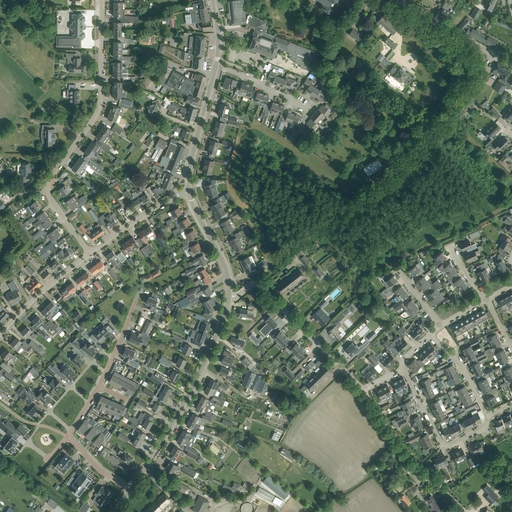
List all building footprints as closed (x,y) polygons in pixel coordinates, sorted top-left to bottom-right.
[(207,0),(198,0),(199,3),(193,4),(193,6),(187,8),(187,10),(199,8),(206,7),(208,7),(207,0)] [(228,13),(226,13),(226,14),(226,17),(226,18),(226,19),(229,18),(230,26),(245,24),(246,24),(245,11),(243,0),(230,0),(231,0),(227,1),(228,13)] [(317,0),(322,2),(319,8),(329,14),(331,9),(331,8),(332,6),(333,6),(332,6),(333,4),(334,4),(334,3),(335,3),(334,2),(336,1),(337,2),(337,1),(337,0),(317,0)] [(491,11),(496,0),(485,0),(485,1),(487,2),(484,8),(491,11)] [(208,20),(206,7),(199,8),(201,21),(205,20),(208,20)] [(201,21),(199,8),(187,10),(188,12),(190,11),(190,14),(185,15),(187,24),(192,23),(198,23),(199,29),(202,29),(203,29),(211,28),(210,22),(209,22),(209,21),(205,22),(205,20),(201,21)] [(476,19),(481,10),(476,8),(471,16),(476,19)] [(446,20),(449,15),(451,12),(447,10),(446,11),(443,9),(439,16),(446,20)] [(83,22),(84,22),(85,21),(85,17),(84,16),(83,16),(83,15),(83,14),(85,14),(85,10),(57,10),(57,37),(57,46),(73,46),(73,47),(81,47),(81,39),(82,39),(82,38),(84,38),(85,37),(85,33),(84,32),(82,32),(82,30),(83,24),(83,22)] [(246,25),(244,28),(245,28),(249,29),(249,30),(249,27),(255,29),(252,35),(252,36),(253,37),(252,40),(252,41),(249,47),(249,48),(250,49),(256,51),(257,51),(266,54),(267,55),(273,57),(274,57),(276,51),(277,48),(278,49),(289,53),(288,55),(291,56),(290,58),(290,59),(292,60),(294,60),(294,63),(296,63),(296,64),(301,65),(300,66),(300,67),(300,68),(307,70),(309,67),(310,63),(311,61),(312,58),(316,60),(319,53),(317,52),(300,46),(299,45),(291,42),(290,42),(282,39),(282,38),(280,38),(275,36),(265,33),(267,27),(265,26),(266,22),(259,19),(259,18),(253,16),(253,14),(253,15),(251,14),(251,13),(251,14),(249,13),(249,11),(245,11),(246,24),(245,24),(247,24),(246,25)] [(383,15),(379,19),(377,21),(385,28),(390,22),(383,15)] [(165,16),(166,25),(170,24),(170,27),(174,27),(173,17),(169,18),(169,16),(165,16)] [(465,27),(470,22),(472,20),(468,18),(462,24),(465,27)] [(486,20),(483,25),(486,27),(488,29),(488,28),(489,29),(490,29),(492,27),(491,26),(491,25),(489,24),(488,26),(486,26),(489,21),(486,20)] [(398,28),(390,22),(385,28),(393,34),(398,28)] [(466,32),(465,33),(476,39),(479,33),(479,32),(469,27),(466,26),(464,31),(466,32)] [(359,41),(360,40),(362,36),(352,29),(349,35),(359,41)] [(493,40),(479,33),(476,39),(489,46),(490,45),(493,47),(496,42),(492,40),(493,40)] [(196,36),(194,55),(204,56),(206,37),(196,36)] [(393,49),(397,45),(388,37),(384,42),(393,49)] [(178,50),(177,57),(181,57),(180,59),(187,59),(190,60),(193,60),(195,60),(195,65),(192,64),(192,68),(194,69),(197,69),(202,70),(203,61),(206,62),(206,57),(204,56),(194,55),(191,54),(188,53),(181,50),(181,51),(178,50)] [(81,58),(76,58),(76,53),(66,53),(66,58),(67,58),(67,64),(70,64),(70,72),(83,72),(83,64),(81,64),(81,58)] [(385,58),(381,62),(386,66),(388,68),(391,63),(387,60),(385,58)] [(494,70),(492,73),(496,75),(497,72),(500,74),(498,76),(500,78),(498,81),(506,86),(508,82),(511,76),(509,75),(511,72),(497,64),(494,70)] [(406,85),(409,82),(412,78),(407,74),(400,68),(400,69),(394,65),(389,72),(394,76),(393,78),(400,83),(401,81),(406,85)] [(163,77),(159,84),(162,85),(165,87),(166,84),(172,87),(187,95),(188,93),(196,95),(201,97),(205,82),(197,79),(197,82),(193,80),(192,80),(189,78),(186,77),(172,69),(167,67),(162,76),(163,77)] [(267,80),(272,82),(275,75),(275,76),(276,73),(275,73),(270,71),(268,75),(268,76),(267,80)] [(188,72),(186,77),(189,78),(192,80),(193,80),(197,82),(197,79),(205,82),(207,77),(202,75),(199,75),(195,74),(190,72),(190,73),(188,72)] [(294,76),(298,78),(297,82),(300,83),(302,77),(295,74),(294,76)] [(272,82),(272,83),(277,86),(280,77),(275,76),(275,75),(272,82)] [(280,77),(277,86),(283,88),(283,86),(286,79),(280,77)] [(286,79),(283,86),(286,87),(293,90),(294,85),(295,85),(296,81),(289,78),(287,78),(286,77),(286,79)] [(223,88),(228,89),(229,85),(236,87),(237,81),(225,78),(223,88)] [(304,82),(301,86),(306,90),(310,84),(311,84),(312,82),(310,81),(307,78),(304,82)] [(236,91),(235,91),(238,93),(239,93),(239,94),(243,96),(248,84),(243,82),(243,83),(242,83),(241,86),(240,87),(237,86),(236,91)] [(243,96),(243,97),(248,99),(249,97),(252,98),(252,97),(254,92),(251,91),(252,90),(253,87),(252,86),(252,85),(248,84),(243,96)] [(306,90),(305,91),(310,94),(315,87),(311,84),(310,84),(306,90)] [(76,85),(71,85),(69,85),(69,91),(70,91),(70,103),(79,103),(80,90),(76,90),(76,85)] [(315,87),(310,94),(315,98),(316,96),(320,91),(319,90),(315,87)] [(113,89),(113,97),(118,97),(120,97),(120,99),(121,99),(121,98),(121,97),(121,93),(126,93),(126,89),(113,89)] [(320,91),(316,96),(320,100),(323,96),(326,92),(322,89),(321,89),(319,90),(320,91)] [(252,98),(250,104),(253,105),(254,101),(260,103),(263,94),(257,92),(255,98),(252,97),(252,98)] [(260,103),(259,105),(265,107),(266,105),(269,96),(263,94),(260,103)] [(186,102),(193,104),(198,106),(200,99),(188,95),(186,102)] [(153,104),(147,106),(149,111),(150,115),(160,112),(158,109),(158,107),(161,106),(159,101),(157,102),(157,100),(154,101),(155,103),(153,104)] [(173,102),(171,106),(172,106),(180,111),(195,115),(197,109),(192,107),(190,106),(188,110),(187,109),(187,108),(180,106),(180,105),(173,102)] [(271,107),(269,111),(271,111),(271,114),(274,115),(275,113),(279,104),(273,102),(271,107)] [(220,104),(217,115),(226,117),(229,106),(220,104)] [(279,104),(275,113),(281,115),(284,106),(279,104)] [(112,105),(110,112),(118,115),(121,116),(122,112),(119,111),(120,108),(118,107),(112,105)] [(323,105),(319,109),(324,114),(324,115),(326,116),(326,115),(330,111),(324,106),(323,105)] [(511,105),(502,114),(505,117),(504,118),(507,121),(508,120),(509,121),(511,118),(511,105)] [(172,106),(170,109),(174,111),(174,110),(177,112),(177,113),(187,115),(186,119),(188,120),(193,121),(195,115),(180,111),(172,106)] [(494,116),(497,113),(498,112),(493,107),(489,111),(494,116)] [(318,109),(314,113),(320,119),(324,115),(324,114),(319,109),(318,109)] [(110,112),(108,119),(112,120),(116,122),(118,115),(110,112)] [(285,121),(291,123),(294,114),(288,112),(285,121)] [(314,113),(310,117),(311,118),(316,123),(317,123),(320,119),(314,113)] [(294,114),(291,123),(289,126),(293,127),(294,124),(299,126),(301,120),(302,119),(299,118),(300,116),(298,115),(295,114),(294,114)] [(311,118),(307,123),(314,129),(317,125),(318,125),(317,125),(318,124),(317,123),(316,123),(311,118)] [(240,124),(236,122),(229,120),(227,125),(238,128),(237,132),(238,132),(240,124)] [(225,123),(222,123),(217,121),(215,129),(213,129),(212,133),(217,134),(221,136),(225,123)] [(501,128),(497,125),(495,123),(486,132),(485,131),(483,133),(487,137),(489,135),(492,137),(501,128)] [(121,132),(124,135),(125,137),(128,135),(123,130),(120,127),(116,124),(114,126),(121,132)] [(55,129),(46,129),(46,125),(43,125),(42,128),(42,132),(41,135),(42,138),(42,141),(43,143),(44,145),(45,147),(46,146),(55,146),(55,129)] [(104,125),(100,131),(107,136),(109,138),(111,139),(113,136),(111,135),(109,133),(111,130),(104,125)] [(121,132),(114,126),(112,129),(123,137),(124,135),(121,132)] [(190,132),(178,128),(174,126),(173,129),(177,131),(178,134),(178,136),(181,137),(187,139),(190,132)] [(100,131),(96,137),(98,139),(100,140),(102,142),(103,141),(104,142),(102,145),(109,150),(113,153),(115,150),(105,143),(109,138),(107,136),(100,131)] [(487,138),(480,131),(478,133),(485,140),(487,138)] [(510,143),(509,141),(509,140),(506,138),(505,137),(503,139),(501,137),(492,146),(497,150),(500,147),(503,150),(510,143)] [(149,138),(145,145),(150,148),(154,141),(149,138)] [(170,142),(177,144),(178,141),(172,138),(170,141),(168,142),(160,138),(156,145),(155,148),(156,149),(152,158),(154,159),(154,160),(156,162),(163,149),(165,147),(167,149),(170,142)] [(492,141),(489,138),(483,144),(486,147),(492,141)] [(90,145),(88,147),(95,152),(97,154),(99,151),(101,148),(100,147),(99,146),(96,144),(95,143),(92,141),(92,142),(91,141),(89,144),(90,145)] [(208,148),(207,152),(210,153),(215,154),(216,154),(217,149),(218,145),(219,143),(215,142),(210,141),(211,141),(209,148),(208,148)] [(185,148),(177,144),(170,142),(167,149),(168,149),(165,156),(170,159),(169,162),(162,159),(161,162),(160,164),(167,168),(176,172),(185,148)] [(100,147),(101,148),(107,153),(109,150),(102,145),(100,147)] [(88,147),(84,153),(87,155),(88,156),(90,158),(91,157),(93,154),(97,157),(98,155),(97,154),(95,152),(88,147)] [(505,155),(500,160),(503,163),(508,157),(505,155)] [(80,157),(76,163),(86,170),(90,164),(90,165),(91,165),(91,167),(99,173),(101,169),(100,168),(90,161),(88,163),(84,160),(83,159),(80,157)] [(91,158),(90,161),(100,168),(101,166),(99,164),(91,158)] [(202,172),(207,173),(211,174),(214,162),(205,160),(202,172)] [(76,163),(72,169),(76,172),(78,174),(79,173),(81,175),(86,170),(76,163)] [(20,181),(21,181),(26,181),(26,175),(31,175),(31,171),(29,171),(29,164),(17,164),(17,171),(19,171),(19,174),(20,174),(20,181)] [(164,169),(154,164),(152,167),(162,172),(164,169)] [(171,183),(174,176),(168,174),(165,173),(162,179),(171,183)] [(171,183),(162,179),(159,178),(161,175),(159,174),(157,177),(158,178),(157,181),(164,184),(163,187),(169,189),(171,183)] [(63,196),(67,193),(70,191),(68,188),(70,187),(69,186),(73,183),(69,178),(61,183),(64,186),(58,190),(60,192),(59,192),(60,194),(61,193),(63,196)] [(209,198),(214,197),(217,196),(213,183),(216,183),(215,179),(213,180),(208,181),(209,184),(204,186),(205,190),(206,190),(209,198)] [(152,190),(154,193),(157,198),(163,194),(162,191),(163,190),(162,188),(160,189),(158,186),(152,190)] [(136,191),(144,203),(149,200),(146,194),(143,195),(142,192),(140,189),(136,191)] [(138,207),(144,203),(136,191),(132,194),(135,198),(133,199),(138,207)] [(125,213),(131,210),(127,204),(125,206),(121,199),(124,197),(122,193),(115,198),(120,205),(119,206),(118,204),(115,206),(116,208),(115,208),(119,214),(124,211),(125,213)] [(227,212),(225,213),(220,205),(223,203),(222,201),(229,198),(227,193),(213,201),(215,204),(211,206),(217,218),(222,215),(223,217),(228,215),(229,214),(227,212)] [(76,210),(83,205),(89,201),(88,199),(87,197),(86,197),(86,196),(85,195),(83,196),(84,196),(82,197),(82,196),(79,198),(80,199),(79,200),(75,195),(72,197),(66,202),(71,209),(74,207),(76,210)] [(29,206),(26,208),(28,210),(31,215),(34,212),(37,211),(41,208),(36,201),(32,204),(29,206)] [(12,214),(11,214),(15,219),(16,219),(22,214),(21,212),(26,209),(25,208),(23,205),(19,208),(15,211),(12,214)] [(166,222),(167,225),(176,220),(174,217),(182,213),(179,207),(171,211),(173,215),(170,216),(171,219),(166,222)] [(88,211),(96,222),(99,220),(91,209),(88,211)] [(229,214),(228,215),(231,221),(241,216),(237,210),(229,214)] [(108,211),(98,218),(103,225),(107,222),(110,227),(117,222),(115,220),(117,218),(114,214),(111,216),(108,211)] [(38,225),(48,218),(44,212),(37,217),(39,220),(33,225),(35,227),(38,225)] [(511,221),(511,220),(507,216),(505,215),(500,218),(504,220),(503,221),(509,226),(510,227),(508,231),(511,234),(511,224),(511,221)] [(27,221),(23,224),(20,226),(26,234),(29,232),(26,228),(25,229),(24,228),(32,222),(31,222),(35,219),(33,216),(27,221)] [(52,223),(48,218),(38,225),(40,228),(44,226),(46,229),(52,223)] [(178,230),(178,231),(174,233),(176,235),(179,233),(186,229),(185,227),(190,224),(187,218),(179,222),(181,226),(178,227),(179,229),(178,230)] [(233,230),(228,220),(220,224),(226,234),(233,230)] [(78,227),(83,233),(87,231),(82,224),(78,227)] [(93,228),(99,236),(104,232),(101,227),(98,224),(93,228)] [(147,228),(144,230),(149,237),(152,235),(154,238),(156,236),(156,235),(158,233),(156,229),(153,231),(152,229),(150,226),(149,226),(147,227),(147,228)] [(38,246),(34,249),(39,255),(53,246),(56,243),(57,243),(55,240),(61,235),(56,228),(54,230),(52,231),(53,231),(50,233),(47,235),(52,242),(49,244),(44,248),(41,250),(38,246)] [(99,236),(93,228),(87,232),(93,240),(99,236)] [(45,232),(43,230),(38,234),(38,232),(29,238),(32,242),(42,235),(45,232)] [(139,233),(138,234),(141,237),(144,242),(145,244),(148,242),(146,239),(149,237),(144,230),(141,232),(140,231),(139,233)] [(186,240),(183,242),(185,246),(189,243),(191,242),(192,242),(190,239),(194,238),(197,236),(193,230),(189,232),(188,230),(185,232),(186,234),(188,237),(185,239),(186,240)] [(480,235),(478,231),(469,235),(471,239),(480,235)] [(238,232),(237,233),(232,235),(234,238),(230,241),(234,247),(234,248),(236,252),(240,249),(244,248),(238,237),(240,236),(238,232)] [(511,239),(506,237),(503,235),(500,240),(503,242),(500,247),(507,251),(510,247),(511,245),(511,244),(509,242),(511,239)] [(160,236),(157,238),(162,245),(165,243),(165,242),(161,237),(160,236)] [(131,239),(127,241),(133,248),(135,246),(137,249),(140,247),(133,237),(132,238),(132,237),(130,238),(131,239)] [(57,243),(56,243),(58,246),(66,241),(63,238),(57,243)] [(463,251),(467,249),(472,247),(469,240),(460,245),(460,246),(459,246),(460,248),(461,248),(463,251)] [(130,250),(133,248),(127,241),(124,243),(122,244),(122,245),(129,255),(131,253),(130,250)] [(185,246),(182,247),(184,250),(190,247),(192,250),(189,252),(191,254),(192,257),(195,255),(196,255),(195,252),(199,250),(201,248),(198,242),(193,245),(191,242),(189,243),(185,246)] [(143,247),(148,254),(150,252),(151,254),(152,253),(152,251),(147,244),(143,247)] [(148,254),(143,247),(140,249),(144,256),(148,254)] [(473,261),(478,259),(475,254),(479,252),(477,247),(469,251),(471,253),(465,256),(468,262),(473,260),(473,261)] [(51,250),(50,248),(39,256),(43,260),(46,258),(45,256),(48,254),(47,252),(51,250)] [(60,257),(61,256),(65,261),(72,256),(68,251),(65,253),(62,249),(57,253),(58,254),(56,255),(57,257),(58,256),(58,257),(60,256),(60,257)] [(106,256),(110,260),(110,261),(111,261),(113,264),(119,260),(121,263),(127,259),(121,252),(118,254),(119,254),(116,256),(112,251),(106,256)] [(441,252),(437,255),(434,258),(436,261),(434,263),(437,268),(438,268),(442,264),(441,261),(446,258),(444,255),(444,254),(443,252),(442,253),(441,252)] [(505,255),(501,253),(499,252),(497,256),(499,256),(497,259),(498,262),(496,263),(500,272),(507,269),(504,264),(502,260),(501,260),(501,259),(501,258),(503,259),(505,255)] [(61,265),(58,262),(61,260),(58,258),(57,257),(56,255),(55,254),(50,259),(54,262),(50,266),(55,270),(56,270),(57,270),(59,268),(59,267),(61,265)] [(28,255),(24,260),(35,271),(37,269),(27,259),(29,256),(28,255)] [(192,261),(195,266),(196,266),(198,269),(202,267),(201,264),(206,261),(203,255),(197,258),(192,261)] [(310,262),(305,255),(299,259),(305,266),(310,262)] [(246,272),(254,268),(248,257),(241,261),(246,272)] [(262,262),(256,267),(254,267),(257,271),(267,264),(264,259),(261,261),(262,262)] [(488,263),(486,259),(475,264),(477,268),(479,268),(485,265),(485,264),(488,263)] [(101,261),(95,265),(99,270),(102,273),(106,270),(105,269),(106,268),(105,266),(104,265),(101,261)] [(450,263),(446,265),(444,263),(442,264),(438,268),(443,275),(453,267),(450,263)] [(95,265),(90,269),(93,273),(94,275),(96,277),(102,273),(99,270),(95,265)] [(324,273),(319,265),(313,269),(319,277),(324,273)] [(419,275),(422,272),(424,271),(421,266),(418,268),(416,265),(408,271),(412,276),(417,272),(419,275)] [(27,266),(25,268),(31,275),(33,273),(27,266)] [(184,277),(192,272),(198,269),(196,266),(195,266),(185,272),(181,274),(183,277),(184,277)] [(429,267),(424,271),(422,272),(425,276),(432,271),(429,267)] [(449,282),(455,277),(453,274),(456,272),(453,267),(443,275),(445,277),(449,282)] [(51,274),(48,271),(47,270),(44,268),(42,270),(39,272),(39,274),(45,280),(51,274)] [(108,271),(114,280),(118,277),(111,268),(108,271)] [(202,278),(208,275),(204,268),(199,272),(195,274),(197,276),(200,274),(202,278)] [(274,288),(281,296),(305,276),(299,268),(274,288)] [(481,282),(482,281),(483,281),(485,280),(485,279),(489,278),(484,269),(483,268),(480,270),(480,271),(477,273),(478,274),(479,275),(478,276),(481,282)] [(86,272),(81,276),(85,281),(88,285),(88,284),(90,283),(92,284),(93,283),(91,280),(91,279),(91,278),(91,277),(90,276),(86,272)] [(388,274),(381,277),(384,282),(385,281),(388,284),(385,286),(387,288),(382,292),(384,295),(391,289),(394,287),(392,284),(396,281),(397,281),(395,278),(396,277),(394,276),(393,275),(391,277),(388,274)] [(37,289),(41,284),(35,277),(32,280),(28,275),(26,277),(26,278),(37,289)] [(211,281),(208,275),(202,278),(195,282),(196,284),(199,282),(200,283),(202,286),(205,284),(206,284),(211,281)] [(81,276),(75,280),(79,284),(80,286),(85,281),(81,276)] [(420,286),(427,281),(423,276),(416,282),(417,283),(417,284),(418,286),(419,286),(420,286)] [(454,289),(457,287),(464,282),(461,277),(457,280),(455,277),(449,282),(454,289)] [(32,293),(37,289),(26,278),(24,280),(28,284),(25,287),(32,293)] [(6,296),(12,305),(18,301),(18,300),(21,298),(18,292),(20,291),(14,280),(8,284),(13,292),(6,296)] [(93,283),(97,288),(96,289),(95,289),(98,292),(102,288),(100,285),(97,282),(96,280),(93,283)] [(430,285),(427,281),(420,286),(423,290),(430,285)] [(465,293),(469,291),(466,287),(467,286),(464,282),(457,287),(460,291),(457,293),(460,296),(465,293)] [(72,283),(67,287),(71,293),(76,288),(72,283)] [(203,290),(199,292),(197,293),(199,296),(205,293),(207,296),(202,299),(203,302),(211,298),(209,295),(212,293),(209,286),(203,290)] [(394,291),(397,295),(404,290),(401,286),(394,291)] [(73,295),(71,293),(67,287),(61,292),(68,300),(73,295)] [(169,287),(161,291),(164,297),(172,293),(169,287)] [(186,293),(188,297),(193,294),(194,294),(197,292),(194,288),(186,293)] [(384,295),(383,296),(385,298),(386,297),(387,298),(393,292),(391,289),(384,295)] [(408,294),(404,290),(397,295),(401,300),(408,294)] [(427,296),(430,300),(438,295),(434,290),(427,296)] [(78,295),(84,304),(88,301),(82,292),(78,295)] [(195,300),(196,299),(194,294),(193,294),(188,297),(191,302),(192,302),(194,304),(197,303),(195,300)] [(441,299),(438,295),(430,300),(434,305),(441,299)] [(442,300),(444,304),(453,299),(451,295),(442,300)] [(506,298),(503,299),(508,307),(511,304),(511,298),(510,295),(508,297),(508,296),(506,297),(506,298)] [(157,299),(148,296),(146,303),(148,304),(147,308),(152,309),(155,310),(156,306),(155,305),(157,299)] [(191,302),(188,297),(174,304),(180,308),(181,308),(181,309),(185,308),(192,304),(191,302)] [(213,301),(211,298),(203,302),(201,303),(203,306),(205,305),(207,308),(205,309),(207,313),(214,310),(212,306),(215,304),(214,303),(215,303),(214,300),(213,301)] [(503,299),(503,298),(501,299),(502,300),(499,301),(502,306),(499,308),(502,313),(507,310),(506,308),(508,307),(503,299)] [(324,299),(318,304),(322,308),(327,302),(324,299)] [(405,311),(408,309),(415,304),(412,299),(404,305),(403,302),(393,309),(395,312),(402,307),(405,311)] [(403,302),(401,300),(393,306),(392,307),(393,309),(403,302)] [(56,307),(55,305),(51,302),(46,307),(55,315),(57,313),(56,312),(59,309),(56,307)] [(418,308),(415,304),(408,309),(411,313),(410,315),(412,317),(414,316),(418,314),(416,310),(418,308)] [(52,318),(55,315),(46,307),(41,312),(46,317),(49,319),(51,317),(52,318)] [(335,318),(332,321),(335,325),(338,322),(339,321),(342,319),(345,316),(344,316),(349,311),(346,307),(341,312),(338,315),(335,318)] [(0,316),(4,320),(9,315),(5,311),(4,310),(2,308),(0,309),(0,316)] [(321,326),(325,323),(330,318),(320,308),(312,316),(321,326)] [(240,309),(239,315),(242,316),(242,319),(246,319),(246,317),(253,318),(254,314),(247,313),(248,310),(240,309)] [(77,310),(71,314),(76,320),(77,320),(81,316),(82,316),(77,310)] [(484,310),(483,310),(481,311),(478,313),(483,322),(489,319),(484,310)] [(478,325),(483,322),(478,313),(476,314),(473,316),(478,325)] [(37,316),(32,322),(34,324),(35,325),(36,326),(39,328),(41,325),(42,327),(44,328),(47,326),(49,324),(47,323),(46,324),(42,320),(41,319),(37,316)] [(268,324),(260,332),(265,336),(273,329),(278,324),(270,316),(265,321),(267,323),(268,324)] [(468,319),(473,327),(478,325),(473,316),(472,316),(470,316),(471,317),(468,319)] [(414,329),(420,336),(424,331),(421,327),(425,324),(422,318),(415,325),(413,322),(410,325),(411,326),(414,329)] [(467,330),(473,327),(468,319),(467,319),(467,318),(465,319),(466,320),(463,322),(467,330)] [(50,320),(47,323),(49,324),(51,327),(54,330),(59,334),(61,332),(63,330),(56,323),(55,323),(54,324),(50,320)] [(98,329),(106,338),(111,333),(109,331),(113,327),(107,321),(98,329)] [(147,334),(153,323),(148,321),(142,331),(147,334)] [(198,332),(206,335),(211,324),(202,321),(198,332)] [(462,333),(467,330),(463,322),(462,322),(462,321),(460,322),(460,323),(457,325),(462,333)] [(332,328),(329,331),(330,333),(329,335),(332,337),(334,337),(338,341),(341,337),(344,335),(346,333),(340,327),(341,325),(338,322),(335,325),(335,326),(332,328)] [(457,336),(461,334),(462,333),(457,325),(456,324),(455,325),(455,326),(452,328),(457,336)] [(415,340),(420,336),(414,329),(411,326),(410,327),(408,328),(407,329),(408,330),(407,331),(415,340)] [(31,331),(30,330),(27,327),(21,332),(26,337),(28,339),(30,336),(33,339),(36,336),(31,331)] [(37,332),(47,340),(49,337),(40,329),(37,332)] [(106,338),(98,329),(89,337),(95,344),(99,340),(102,342),(106,338)] [(138,346),(141,339),(144,340),(148,342),(149,337),(136,330),(135,334),(132,333),(128,341),(134,343),(134,344),(138,346)] [(284,335),(280,331),(276,335),(274,334),(275,333),(275,332),(272,335),(274,337),(273,338),(278,342),(284,335)] [(206,335),(198,332),(196,339),(188,336),(187,340),(192,343),(196,344),(197,341),(203,343),(206,335)] [(486,341),(488,340),(490,343),(498,339),(496,334),(492,335),(491,332),(483,336),(486,341)] [(251,335),(249,337),(256,345),(263,339),(260,336),(256,340),(251,335)] [(285,344),(289,340),(284,335),(278,342),(282,347),(283,346),(284,348),(288,345),(287,345),(286,346),(285,344)] [(75,341),(76,340),(78,338),(75,336),(70,342),(74,346),(77,343),(75,341)] [(231,337),(230,342),(234,344),(235,344),(234,347),(243,350),(247,339),(239,336),(238,339),(236,339),(231,337)] [(30,346),(27,344),(24,341),(22,343),(16,338),(11,344),(16,348),(14,349),(17,352),(21,347),(26,351),(30,346)] [(403,338),(399,342),(405,349),(410,345),(403,338)] [(366,339),(358,347),(356,345),(355,346),(352,343),(349,345),(348,343),(344,347),(346,349),(345,349),(349,352),(347,353),(351,357),(360,348),(362,351),(370,343),(366,339)] [(390,345),(390,347),(393,351),(396,349),(401,354),(405,349),(399,342),(396,339),(392,342),(392,343),(390,345)] [(501,344),(498,339),(490,343),(492,348),(501,344)] [(42,349),(31,340),(28,344),(42,355),(45,351),(42,349)] [(90,355),(91,355),(93,353),(92,352),(93,351),(94,349),(92,347),(93,346),(88,341),(87,342),(85,344),(82,342),(80,344),(79,343),(78,344),(81,348),(89,356),(90,355)] [(191,352),(190,351),(192,347),(185,344),(182,342),(180,346),(184,347),(182,351),(189,354),(190,354),(191,352)] [(396,353),(393,351),(390,347),(389,346),(385,342),(382,345),(387,350),(385,352),(387,355),(385,357),(391,364),(396,360),(393,356),(396,353)] [(301,347),(297,343),(292,347),(291,345),(292,344),(292,345),(292,344),(289,347),(290,349),(290,350),(294,354),(301,347)] [(431,344),(427,348),(433,355),(437,351),(439,353),(442,350),(436,345),(434,347),(431,344)] [(387,368),(391,364),(385,357),(383,359),(379,354),(376,357),(373,353),(368,348),(369,347),(369,346),(365,350),(368,353),(370,355),(378,363),(380,361),(387,368)] [(467,348),(462,350),(465,355),(473,351),(470,346),(467,348)] [(75,357),(71,361),(79,367),(85,361),(79,355),(81,352),(75,347),(72,350),(74,352),(72,354),(75,357)] [(125,357),(123,360),(137,368),(139,363),(132,360),(134,356),(133,355),(135,352),(134,351),(134,350),(131,349),(131,350),(126,347),(125,348),(124,349),(123,351),(124,351),(122,355),(125,357)] [(301,356),(305,352),(301,347),(294,354),(299,358),(301,360),(304,357),(304,356),(304,357),(303,358),(301,356)] [(478,359),(486,355),(484,351),(481,347),(480,348),(482,352),(476,355),(478,359)] [(433,355),(427,348),(422,352),(430,361),(431,361),(435,357),(433,355)] [(11,353),(10,352),(6,349),(1,356),(8,361),(9,360),(10,358),(11,357),(12,359),(13,359),(15,357),(11,353)] [(498,359),(506,355),(503,350),(499,352),(495,354),(498,359)] [(473,351),(465,355),(467,361),(468,360),(472,358),(476,356),(475,355),(473,351)] [(232,363),(233,362),(235,358),(231,356),(231,355),(224,352),(222,355),(224,356),(221,362),(228,365),(230,362),(232,363)] [(430,361),(422,352),(418,357),(420,359),(417,361),(422,366),(423,368),(430,361)] [(186,360),(182,358),(179,357),(176,355),(174,359),(178,360),(176,364),(183,368),(186,360)] [(374,366),(378,363),(370,355),(367,358),(374,366)] [(509,361),(506,355),(498,359),(500,365),(509,361)] [(245,356),(241,361),(242,362),(246,366),(247,367),(251,362),(245,356)] [(414,373),(418,370),(422,366),(417,361),(415,359),(414,361),(413,361),(407,366),(414,373)] [(446,361),(440,364),(435,366),(437,369),(443,366),(448,364),(446,361)] [(478,362),(474,364),(470,366),(472,371),(481,367),(478,362)] [(48,366),(51,369),(55,373),(63,380),(66,376),(68,378),(70,376),(71,377),(74,373),(71,370),(71,369),(67,365),(64,369),(63,368),(62,369),(60,369),(59,370),(54,365),(53,367),(50,364),(48,366)] [(446,374),(455,370),(452,365),(444,369),(446,374)] [(15,372),(7,366),(4,369),(9,373),(12,376),(15,372)] [(51,369),(48,366),(45,370),(52,376),(55,373),(51,369)] [(324,366),(320,369),(327,376),(331,372),(324,366)] [(376,376),(379,373),(372,366),(367,371),(368,372),(364,375),(369,381),(375,375),(376,376)] [(504,366),(500,368),(499,369),(500,372),(503,370),(506,376),(511,372),(511,367),(511,366),(506,369),(504,366)] [(33,367),(29,371),(33,375),(32,375),(35,378),(39,374),(36,372),(37,371),(33,367)] [(229,370),(226,369),(221,367),(219,373),(222,374),(221,377),(233,382),(235,378),(230,376),(232,372),(229,370)] [(483,373),(481,367),(472,371),(475,377),(483,373)] [(169,378),(171,379),(176,381),(180,374),(173,370),(170,369),(168,372),(171,374),(169,378)] [(320,369),(317,373),(323,380),(327,376),(320,369)] [(14,378),(6,371),(4,374),(0,370),(0,377),(1,376),(0,376),(1,375),(3,376),(11,382),(14,378)] [(248,370),(246,374),(254,378),(249,388),(256,391),(261,380),(262,376),(248,370)] [(458,376),(455,370),(446,374),(449,380),(458,376)] [(113,383),(115,385),(120,374),(115,371),(109,381),(110,382),(109,383),(112,384),(113,383)] [(418,380),(423,378),(430,375),(428,372),(422,375),(417,377),(418,380)] [(511,372),(506,376),(503,377),(507,386),(511,383),(511,381),(511,380),(511,379),(511,372)] [(323,380),(317,373),(316,373),(312,377),(319,383),(323,380)] [(126,378),(120,374),(115,385),(115,386),(118,387),(121,388),(126,378)] [(246,374),(242,385),(249,388),(254,378),(246,374)] [(492,383),(487,374),(486,375),(482,377),(483,380),(478,382),(480,388),(489,384),(492,383)] [(452,385),(456,383),(460,381),(458,376),(449,380),(452,385)] [(308,381),(309,381),(315,388),(316,387),(315,387),(319,383),(312,377),(308,381)] [(48,384),(57,392),(60,389),(60,388),(61,387),(62,387),(60,385),(62,383),(56,378),(55,380),(53,379),(48,384)] [(126,391),(132,381),(126,378),(121,388),(121,389),(124,390),(126,391)] [(403,378),(398,381),(402,389),(407,387),(403,378)] [(430,384),(432,384),(429,378),(421,382),(424,387),(430,384)] [(208,386),(217,391),(219,387),(225,391),(228,393),(230,390),(227,388),(228,388),(221,383),(220,385),(217,383),(215,382),(211,380),(208,386)] [(261,380),(256,391),(263,394),(266,386),(265,386),(267,382),(261,380)] [(138,384),(132,381),(126,391),(127,391),(127,392),(130,393),(132,394),(135,388),(137,390),(139,386),(137,385),(138,384)] [(311,391),(315,388),(309,381),(305,384),(305,385),(311,391)] [(402,389),(398,381),(392,384),(396,392),(397,392),(398,391),(400,394),(403,392),(402,389)] [(171,389),(167,387),(165,386),(162,384),(158,390),(168,395),(171,389)] [(430,384),(424,387),(422,388),(424,393),(432,389),(430,384)] [(490,394),(496,391),(494,388),(491,390),(489,384),(480,388),(483,394),(489,391),(490,394)] [(215,395),(217,391),(208,386),(204,392),(209,394),(214,396),(212,399),(219,402),(227,407),(228,405),(223,403),(225,400),(215,395)] [(388,386),(382,388),(386,397),(392,394),(388,386)] [(456,390),(459,396),(468,392),(465,386),(456,390)] [(23,387),(17,394),(21,397),(25,392),(26,391),(27,390),(23,387)] [(50,399),(51,399),(48,396),(50,394),(44,389),(44,390),(41,387),(39,390),(39,391),(40,393),(37,396),(45,404),(47,402),(48,403),(48,402),(49,402),(51,400),(50,399)] [(152,397),(154,394),(148,391),(149,390),(146,388),(144,392),(152,397)] [(386,397),(382,388),(376,391),(381,400),(386,397)] [(30,389),(27,392),(34,398),(36,395),(30,389)] [(435,395),(432,389),(424,393),(427,398),(435,395)] [(0,390),(0,395),(5,400),(8,396),(3,392),(0,390)] [(155,396),(160,399),(164,401),(168,395),(158,390),(155,396)] [(498,397),(497,394),(500,392),(499,390),(496,391),(490,394),(491,397),(486,400),(489,406),(497,402),(496,398),(498,397)] [(28,400),(32,403),(34,400),(25,392),(21,397),(20,398),(25,403),(28,400)] [(470,397),(468,392),(459,396),(462,401),(470,397)] [(98,402),(96,401),(93,406),(102,410),(107,399),(104,398),(105,398),(102,396),(101,397),(98,402)] [(210,401),(206,399),(202,396),(199,403),(208,407),(210,408),(212,405),(209,404),(210,401)] [(470,397),(462,401),(464,407),(473,403),(470,397)] [(156,402),(157,400),(153,398),(150,403),(154,405),(152,409),(158,413),(162,406),(156,402)] [(108,412),(113,402),(110,401),(110,400),(108,399),(107,399),(102,410),(108,412)] [(137,403),(141,406),(145,408),(147,404),(139,400),(137,403)] [(402,407),(404,410),(412,406),(410,403),(412,402),(411,400),(401,404),(401,405),(399,406),(400,408),(402,407)] [(113,402),(108,412),(114,415),(119,404),(116,403),(114,401),(113,402)] [(440,406),(438,401),(430,404),(432,410),(440,406)] [(32,416),(34,418),(41,410),(35,405),(33,403),(31,406),(33,407),(28,413),(28,414),(31,417),(32,416)] [(210,408),(208,407),(199,403),(196,409),(202,412),(204,413),(206,413),(205,416),(211,418),(215,420),(216,416),(213,414),(211,413),(212,410),(210,408)] [(120,418),(125,407),(122,406),(120,404),(119,405),(119,404),(114,415),(120,418)] [(412,406),(404,410),(402,411),(404,416),(406,415),(416,410),(414,408),(413,409),(412,406)] [(443,411),(440,406),(432,410),(435,415),(443,411)] [(445,416),(443,411),(435,415),(437,420),(445,416)] [(140,420),(138,423),(142,426),(144,427),(148,429),(150,426),(153,422),(151,421),(153,417),(144,412),(144,414),(142,416),(142,417),(140,420)] [(472,415),(473,416),(476,422),(481,420),(478,412),(472,415)] [(201,418),(199,417),(193,413),(190,419),(199,425),(203,426),(206,422),(210,423),(211,418),(205,416),(202,415),(201,418)] [(418,416),(410,420),(415,429),(422,426),(419,420),(420,419),(418,416)] [(477,424),(476,422),(473,416),(468,419),(472,427),(477,424)] [(84,431),(88,433),(93,426),(97,422),(92,418),(88,422),(85,420),(77,430),(77,431),(77,430),(80,433),(81,432),(82,433),(84,431)] [(197,429),(199,425),(190,419),(186,425),(192,429),(192,428),(194,430),(193,432),(200,434),(202,431),(197,429)] [(405,419),(397,422),(399,425),(399,427),(408,423),(405,419)] [(466,429),(472,427),(468,419),(462,422),(466,429)] [(498,426),(495,427),(496,431),(497,432),(498,433),(501,432),(500,430),(505,427),(506,427),(504,423),(502,419),(496,422),(498,426)] [(28,430),(25,428),(26,427),(23,425),(22,426),(20,424),(16,428),(7,421),(6,422),(4,420),(2,423),(19,436),(21,434),(24,436),(26,434),(25,433),(28,430)] [(135,429),(137,425),(132,422),(131,422),(130,421),(128,420),(126,423),(129,425),(129,426),(135,429)] [(453,426),(457,434),(462,431),(459,424),(453,426)] [(93,426),(88,433),(85,437),(88,439),(89,438),(90,440),(93,437),(96,439),(101,433),(105,428),(100,425),(96,429),(93,426)] [(452,437),(457,434),(453,426),(448,429),(451,435),(452,437)] [(448,429),(447,427),(442,429),(446,437),(451,435),(448,429)] [(11,436),(13,433),(7,428),(4,431),(9,435),(6,439),(6,441),(8,442),(4,447),(5,448),(2,451),(6,454),(9,451),(11,453),(12,453),(15,449),(14,448),(18,442),(12,437),(11,436)] [(136,432),(134,436),(142,440),(146,434),(139,430),(136,429),(135,431),(136,432)] [(202,435),(200,434),(193,432),(192,435),(184,430),(180,436),(190,441),(191,438),(193,439),(195,436),(201,438),(202,435)] [(101,433),(96,439),(93,443),(96,445),(97,444),(98,446),(100,443),(105,447),(113,434),(108,431),(104,435),(101,433)] [(118,436),(127,443),(129,439),(120,432),(118,436)] [(416,434),(411,437),(410,436),(406,437),(407,439),(409,443),(418,439),(416,434)] [(419,438),(424,449),(432,445),(427,434),(419,438)] [(132,443),(134,444),(138,446),(142,440),(134,436),(133,435),(131,438),(129,441),(132,442),(132,443)] [(190,441),(180,436),(177,442),(183,445),(184,442),(188,444),(190,441)] [(207,448),(215,455),(220,449),(213,443),(215,440),(210,438),(209,441),(210,442),(207,448)] [(239,441),(236,445),(243,451),(246,447),(239,441)] [(483,450),(481,447),(480,443),(479,442),(471,446),(471,445),(468,446),(472,456),(479,452),(479,451),(483,450)] [(183,456),(185,452),(178,449),(174,446),(170,453),(173,455),(171,458),(175,460),(179,454),(183,456)] [(184,449),(188,451),(196,455),(198,451),(186,446),(184,449)] [(105,458),(114,463),(116,461),(111,458),(112,456),(109,454),(111,451),(105,447),(101,453),(105,458)] [(121,459),(124,461),(128,463),(132,458),(125,453),(125,452),(118,448),(116,451),(123,456),(121,459)] [(280,453),(294,461),(297,456),(283,448),(280,453)] [(456,462),(460,459),(466,457),(462,449),(452,454),(456,462)] [(188,451),(186,455),(195,460),(198,455),(196,455),(188,451)] [(60,472),(64,474),(74,461),(65,454),(58,463),(59,464),(57,467),(61,471),(60,472)] [(440,457),(434,460),(436,463),(432,467),(437,473),(440,470),(438,466),(447,462),(443,454),(440,456),(440,457)] [(473,462),(470,457),(466,459),(471,469),(475,467),(474,465),(473,462)] [(447,463),(451,470),(452,473),(456,471),(455,469),(451,461),(447,463)] [(169,462),(165,469),(170,471),(173,473),(175,469),(177,470),(177,469),(179,467),(177,466),(174,464),(169,462)] [(182,469),(181,471),(193,478),(196,472),(184,465),(182,469)] [(72,485),(77,489),(74,493),(79,497),(92,479),(91,480),(86,477),(87,475),(82,471),(72,485)] [(225,484),(223,487),(234,492),(235,489),(239,491),(242,485),(235,482),(232,488),(225,484)] [(180,483),(176,489),(187,495),(189,496),(192,490),(190,489),(180,483)] [(104,506),(113,493),(106,488),(105,489),(101,486),(97,493),(98,493),(96,496),(99,499),(97,502),(98,502),(97,504),(101,507),(102,505),(104,506)] [(259,487),(256,493),(272,502),(275,496),(259,487)] [(492,503),(496,500),(498,497),(492,490),(486,497),(492,503)] [(155,500),(152,503),(161,511),(171,502),(167,498),(163,494),(156,501),(155,500)] [(404,495),(399,500),(405,505),(409,501),(404,495)] [(431,495),(427,499),(426,500),(432,507),(430,509),(433,511),(437,511),(442,507),(431,495)] [(203,511),(209,502),(200,497),(193,510),(196,511),(203,511)] [(85,501),(80,508),(84,511),(86,511),(89,507),(86,505),(88,503),(85,501)] [(152,503),(142,511),(160,511),(161,511),(152,503)]
